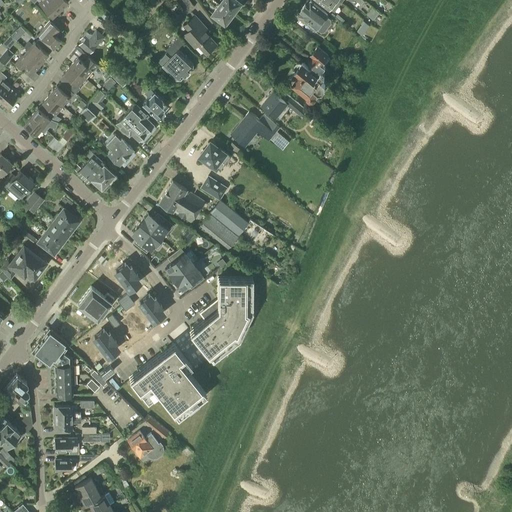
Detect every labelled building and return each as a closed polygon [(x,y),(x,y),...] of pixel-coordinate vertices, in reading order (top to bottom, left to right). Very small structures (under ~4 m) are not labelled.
[(59,9),(50,0),(43,0),(42,1),(38,4),(51,17),(59,9)] [(50,0),(59,9),(67,2),(66,0),(50,0)] [(233,13),(215,0),(208,0),(215,5),(216,4),(219,6),(212,14),(225,24),(233,13)] [(215,0),(233,13),(241,3),(240,2),(242,0),(222,0),(222,2),(219,0),(215,0)] [(303,10),(299,16),(310,24),(308,26),(314,30),(315,29),(316,30),(317,28),(323,33),(330,25),(323,20),(328,13),(311,0),(310,0),(307,5),(305,4),(301,9),(303,10)] [(336,0),(316,0),(329,10),(336,0)] [(206,32),(208,30),(195,16),(184,25),(189,31),(184,35),(195,48),(199,44),(207,53),(217,44),(206,32)] [(138,28),(145,21),(142,18),(135,25),(138,28)] [(37,35),(40,37),(49,46),(52,48),(60,39),(54,34),(58,28),(48,20),(43,26),(44,27),(37,35)] [(108,30),(115,36),(122,29),(115,23),(108,30)] [(276,47),(283,38),(273,28),(265,37),(276,47)] [(104,36),(95,29),(91,34),(89,34),(84,29),(81,33),(83,35),(79,40),(81,41),(78,45),(88,54),(104,36)] [(41,44),(39,46),(34,41),(31,44),(28,41),(23,46),(27,50),(40,62),(48,53),(45,51),(49,46),(40,37),(37,40),(41,44)] [(163,64),(162,65),(176,79),(180,79),(184,75),(185,76),(190,71),(189,70),(193,66),(193,63),(180,50),(185,45),(178,38),(166,50),(172,56),(170,58),(167,54),(160,60),(163,64)] [(325,39),(321,44),(331,53),(335,47),(325,39)] [(11,45),(5,40),(2,43),(8,48),(11,45)] [(310,59),(323,69),(325,66),(322,63),(329,55),(317,46),(310,55),(312,57),(310,59)] [(7,48),(0,55),(0,60),(5,64),(14,53),(7,48)] [(40,62),(27,50),(23,56),(22,55),(14,64),(23,71),(27,74),(31,69),(33,70),(40,62)] [(77,57),(70,65),(85,78),(92,70),(93,71),(98,65),(84,52),(79,58),(77,57)] [(323,69),(310,59),(306,64),(302,61),(301,62),(300,62),(297,62),(294,65),(294,69),(295,70),(288,78),(292,81),(307,93),(307,98),(310,100),(313,99),(316,97),(316,95),(319,90),(322,90),(325,86),(325,81),(321,78),(324,74),(321,71),(323,69)] [(85,78),(70,65),(63,74),(71,81),(67,86),(75,93),(80,88),(78,86),(85,78)] [(27,74),(23,71),(18,76),(30,85),(34,81),(27,74)] [(0,97),(10,86),(5,81),(3,79),(5,76),(0,72),(0,97)] [(124,83),(114,73),(111,76),(121,86),(124,83)] [(112,80),(108,76),(102,84),(106,88),(112,80)] [(10,86),(0,97),(0,100),(7,106),(19,92),(16,90),(15,90),(10,86)] [(56,86),(49,94),(62,106),(67,100),(67,101),(70,98),(69,96),(72,93),(66,87),(63,91),(56,86)] [(153,91),(149,88),(144,93),(147,96),(141,103),(158,119),(160,118),(164,115),(163,112),(161,110),(167,104),(153,91)] [(281,108),(286,102),(281,97),(282,95),(276,90),(274,92),(273,91),(263,104),(273,113),(278,106),(281,108)] [(107,103),(116,105),(118,94),(109,92),(107,103)] [(42,102),(42,103),(38,108),(50,119),(52,116),(53,117),(59,111),(58,111),(62,106),(49,94),(42,102)] [(96,102),(91,97),(88,100),(97,109),(100,105),(96,102)] [(293,97),(288,103),(300,114),(306,108),(293,97)] [(90,119),(97,111),(89,103),(82,110),(90,119)] [(125,113),(148,134),(154,128),(154,126),(144,117),(146,115),(134,103),(125,113)] [(37,108),(30,116),(43,128),(48,122),(48,123),(51,120),(50,119),(38,108),(37,108)] [(249,111),(231,134),(244,146),(257,130),(269,140),(275,132),(259,120),(249,111)] [(148,134),(125,113),(116,122),(128,134),(130,132),(140,141),(142,141),(148,134)] [(280,127),(264,114),(259,120),(275,132),(276,131),(280,127)] [(43,128),(30,116),(23,125),(36,136),(41,131),(44,128),(43,128)] [(69,126),(61,136),(66,140),(74,131),(69,126)] [(83,137),(78,133),(75,137),(79,141),(83,137)] [(110,149),(107,153),(119,164),(120,163),(123,166),(135,154),(132,151),(133,149),(121,138),(119,140),(114,135),(105,145),(110,149)] [(54,144),(57,140),(53,137),(47,144),(52,149),(53,148),(57,151),(59,149),(54,144)] [(63,144),(57,140),(54,144),(59,149),(63,144)] [(226,153),(210,141),(204,150),(202,149),(200,153),(201,154),(199,156),(216,169),(216,168),(219,170),(224,163),(221,161),(226,153)] [(238,148),(232,143),(229,146),(235,152),(238,148)] [(85,161),(110,183),(116,177),(113,174),(113,173),(103,164),(104,162),(92,152),(92,153),(88,149),(85,153),(89,156),(85,161)] [(11,163),(0,153),(0,175),(1,176),(11,163)] [(110,183),(85,161),(79,167),(75,163),(72,167),(76,170),(75,171),(86,181),(89,178),(100,188),(101,187),(104,190),(110,183)] [(19,170),(11,179),(10,180),(24,192),(33,182),(19,170)] [(10,180),(11,179),(7,176),(0,185),(0,191),(2,193),(6,188),(9,190),(13,187),(22,194),(24,192),(10,180)] [(218,198),(224,187),(207,176),(201,187),(218,198)] [(183,203),(196,213),(204,201),(187,190),(187,189),(173,180),(167,189),(174,194),(169,201),(174,204),(176,201),(181,205),(183,203)] [(174,194),(167,189),(158,202),(172,211),(173,210),(191,222),(196,213),(183,203),(181,205),(176,201),(174,204),(169,201),(174,194)] [(28,198),(39,206),(44,199),(34,191),(32,193),(28,198)] [(28,198),(22,204),(32,212),(33,211),(34,212),(39,206),(28,198)] [(208,214),(236,237),(239,233),(262,248),(272,233),(250,218),(248,221),(220,199),(208,214)] [(62,207),(53,218),(70,230),(78,219),(62,207)] [(158,237),(162,232),(165,228),(168,231),(173,225),(159,213),(154,219),(147,213),(144,217),(139,223),(158,237)] [(236,237),(208,214),(201,223),(229,245),(236,237)] [(70,230),(53,218),(45,229),(61,241),(70,230)] [(132,233),(139,238),(135,243),(146,252),(153,242),(154,243),(158,237),(139,223),(135,228),(132,233)] [(31,242),(35,237),(24,229),(20,234),(31,242)] [(61,241),(45,229),(36,240),(53,253),(61,241)] [(32,277),(34,275),(36,276),(41,270),(38,269),(44,261),(23,244),(11,260),(7,257),(0,266),(0,268),(9,278),(16,269),(22,274),(25,271),(32,277)] [(169,256),(173,261),(166,267),(169,271),(173,277),(192,262),(188,257),(180,247),(169,256)] [(225,263),(222,258),(216,262),(220,267),(225,263)] [(192,286),(203,278),(196,268),(196,267),(192,262),(173,277),(177,282),(181,286),(188,281),(192,286)] [(125,263),(115,271),(129,289),(139,281),(135,276),(137,274),(131,266),(129,268),(125,263)] [(201,311),(206,316),(189,330),(212,358),(238,337),(251,310),(251,277),(217,277),(217,298),(201,311)] [(77,304),(97,319),(113,298),(107,293),(104,296),(91,286),(77,304)] [(126,293),(117,300),(121,305),(130,298),(126,293)] [(149,294),(139,302),(153,320),(163,312),(159,307),(161,305),(155,297),(153,299),(149,294)] [(130,298),(121,305),(125,310),(134,303),(130,298)] [(111,313),(106,317),(114,327),(119,323),(111,313)] [(51,361),(60,349),(66,341),(48,327),(41,337),(41,338),(39,341),(39,340),(31,350),(49,364),(51,361)] [(103,329),(93,337),(97,342),(95,343),(102,352),(104,351),(107,355),(117,347),(114,342),(116,341),(109,333),(107,334),(103,329)] [(157,392),(177,417),(205,394),(186,369),(190,365),(173,343),(129,378),(147,400),(157,392)] [(60,349),(51,361),(56,364),(56,365),(72,364),(71,356),(69,356),(60,349)] [(74,364),(72,364),(56,365),(54,365),(54,367),(53,367),(53,368),(54,368),(55,377),(74,376),(74,364)] [(26,396),(25,395),(27,392),(26,381),(16,373),(4,389),(20,402),(23,398),(24,399),(26,396)] [(74,376),(55,377),(54,377),(54,378),(55,377),(55,387),(71,386),(71,384),(74,384),(74,376)] [(71,386),(55,387),(54,387),(55,387),(55,395),(72,394),(71,386)] [(71,414),(71,405),(54,405),(54,417),(80,417),(80,412),(73,412),(73,414),(71,414)] [(0,440),(6,446),(19,431),(0,414),(0,440)] [(31,425),(30,415),(17,417),(14,420),(26,431),(32,425),(31,425)] [(80,417),(54,417),(54,429),(71,429),(71,420),(73,420),(73,422),(80,422),(80,417)] [(145,422),(159,433),(163,429),(149,417),(145,422)] [(160,446),(150,433),(144,437),(139,431),(127,440),(135,450),(134,452),(136,455),(138,455),(139,457),(147,452),(149,455),(152,456),(156,456),(159,453),(161,450),(160,446)] [(96,433),(81,433),(81,441),(100,441),(100,432),(96,433)] [(69,437),(55,437),(55,443),(53,443),(53,447),(55,448),(55,450),(70,450),(70,444),(76,444),(75,437),(70,437),(69,437)] [(8,460),(13,456),(5,449),(1,453),(8,460)] [(100,454),(99,453),(80,454),(80,461),(86,464),(100,454)] [(71,458),(55,458),(55,464),(54,465),(54,469),(55,470),(71,470),(71,464),(76,464),(76,458),(71,458)] [(102,466),(93,470),(96,475),(104,470),(102,466)] [(120,484),(125,481),(121,474),(116,477),(120,484)] [(80,495),(96,487),(91,477),(75,485),(80,495)] [(96,487),(80,495),(85,504),(101,496),(96,487)] [(104,494),(101,496),(85,504),(86,505),(89,503),(94,511),(109,504),(104,494)]
